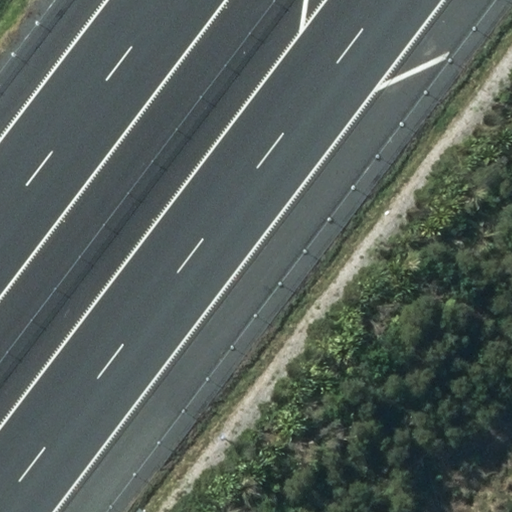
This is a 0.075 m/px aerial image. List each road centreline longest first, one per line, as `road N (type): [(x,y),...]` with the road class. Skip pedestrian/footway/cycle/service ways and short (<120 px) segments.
road 1 (motorway): [(373,0),(0,488)]
road 2 (motorway): [(0,243),(179,0)]
